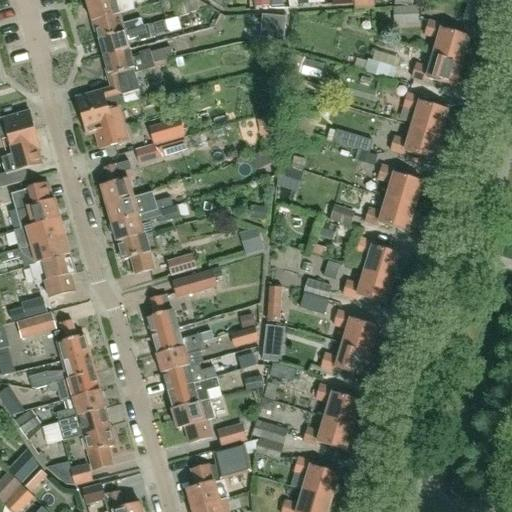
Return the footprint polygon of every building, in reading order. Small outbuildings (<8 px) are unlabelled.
[(100,0),(88,4),(93,21),(119,14),(134,10),(132,3),(143,0),(100,0)] [(186,0),(181,0),(186,15),(207,10),(207,6),(196,0),(187,0),(186,0)] [(208,0),(224,10),(222,0),(208,0)] [(253,0),(255,8),(270,7),(268,0),(253,0)] [(354,0),(354,10),(374,9),(374,8),(374,0),(354,0)] [(419,24),(417,6),(393,8),(394,26),(419,24)] [(119,14),(93,21),(98,40),(144,27),(141,18),(122,24),(119,14)] [(282,42),(284,18),(260,16),(258,40),(282,42)] [(436,54),(464,62),(471,37),(444,29),(445,25),(432,21),(427,35),(441,40),(436,54)] [(165,22),(144,27),(98,40),(103,58),(129,50),(127,40),(139,37),(140,41),(168,34),(165,22)] [(132,60),(129,50),(103,58),(108,78),(135,70),(136,74),(156,68),(155,64),(174,60),(171,48),(150,53),(150,51),(139,53),(140,58),(132,60)] [(464,62),(436,54),(432,68),(419,64),(414,78),(428,83),(429,78),(456,87),(464,62)] [(301,76),(305,58),(293,55),(288,73),(301,76)] [(182,58),(175,59),(177,68),(184,66),(182,58)] [(397,68),(368,60),(364,73),(385,79),(394,82),(397,68)] [(108,78),(111,88),(77,98),(82,118),(120,108),(142,102),(139,90),(141,90),(136,74),(135,70),(108,78)] [(381,93),(393,96),(397,83),(394,82),(385,79),(381,93)] [(297,90),(317,96),(319,87),(300,81),(297,90)] [(414,127),(441,135),(449,111),(421,102),(422,98),(410,94),(405,108),(418,112),(414,127)] [(125,125),(120,108),(82,118),(87,136),(96,133),(101,149),(125,142),(121,126),(125,125)] [(0,140),(36,131),(30,111),(0,119),(0,140)] [(275,116),(262,120),(266,135),(279,132),(275,116)] [(154,145),(184,136),(179,120),(149,129),(154,145)] [(441,135),(414,127),(409,141),(396,137),(392,152),(405,156),(406,151),(434,160),(441,135)] [(373,141),(336,130),(336,132),(330,130),(327,141),(357,150),(369,154),(373,141)] [(1,159),(5,175),(43,165),(39,150),(41,149),(36,131),(0,140),(0,142),(4,158),(1,159)] [(184,142),(156,150),(158,160),(187,151),(184,142)] [(156,150),(154,146),(136,151),(140,165),(158,160),(156,150)] [(357,150),(354,160),(373,166),(376,156),(369,154),(357,150)] [(266,151),(250,159),(254,169),(271,161),(266,151)] [(294,157),(291,168),(303,171),(305,160),(294,157)] [(102,186),(107,206),(134,199),(134,198),(129,178),(127,170),(118,173),(116,165),(105,168),(110,184),(102,186)] [(389,198),(415,207),(423,182),(396,174),(397,170),(384,166),(379,180),(393,184),(389,198)] [(49,184),(11,194),(20,229),(60,218),(54,200),(49,184)] [(134,198),(134,199),(107,206),(112,224),(172,207),(170,199),(156,203),(156,202),(155,202),(152,193),(134,198)] [(415,207),(389,198),(384,213),(370,209),(366,224),(380,228),(381,224),(408,232),(415,207)] [(172,207),(112,224),(117,243),(145,235),(145,236),(154,233),(150,221),(158,219),(160,224),(181,218),(177,206),(173,208),(172,207)] [(330,206),(325,221),(337,224),(347,228),(352,214),(330,206)] [(250,207),(249,219),(265,221),(266,208),(250,207)] [(20,229),(14,231),(19,250),(65,237),(60,218),(20,229)] [(337,224),(325,221),(322,220),(317,234),(332,239),(337,224)] [(256,229),(241,234),(248,255),(263,251),(256,229)] [(145,235),(117,243),(122,260),(131,258),(135,274),(156,269),(151,253),(160,250),(155,233),(154,233),(145,236),(145,235)] [(19,250),(0,254),(0,255),(2,263),(22,257),(25,267),(29,266),(70,255),(65,237),(19,250)] [(367,271),(394,280),(401,255),(374,246),(375,242),(361,238),(357,253),(371,257),(367,271)] [(70,255),(29,266),(35,286),(44,283),(49,299),(75,292),(70,276),(75,274),(70,255)] [(192,255),(167,262),(171,277),(196,270),(192,255)] [(219,268),(212,270),(214,279),(222,276),(219,268)] [(212,270),(172,283),(177,300),(217,288),(214,279),(212,270)] [(394,280),(367,271),(362,285),(349,281),(344,296),(358,300),(359,297),(386,305),(394,280)] [(308,294),(328,300),(332,286),(308,280),(304,293),(308,294)] [(269,289),(269,301),(280,301),(281,290),(269,289)] [(304,293),(299,308),(324,315),(328,301),(304,293)] [(152,336),(179,329),(174,310),(171,311),(167,295),(162,297),(161,296),(151,299),(156,315),(147,318),(152,336)] [(22,308),(8,312),(11,322),(46,312),(42,298),(20,304),(22,308)] [(344,344),(372,352),(379,327),(352,319),(353,315),(340,311),(335,326),(349,330),(344,344)] [(51,313),(17,323),(21,339),(56,330),(51,313)] [(251,316),(240,318),(242,330),(254,328),(251,316)] [(63,361),(89,354),(84,335),(76,337),(72,321),(61,324),(63,331),(55,334),(58,342),(63,361)] [(266,327),(264,341),(281,343),(283,329),(266,327)] [(3,328),(0,329),(0,350),(8,348),(9,348),(3,328)] [(253,328),(230,335),(234,348),(257,342),(253,328)] [(179,329),(152,336),(157,356),(203,343),(213,340),(211,331),(201,334),(182,339),(179,329)] [(203,343),(157,356),(163,375),(199,364),(203,363),(200,351),(205,350),(203,343)] [(372,352),(344,344),(340,358),(327,354),(322,369),(336,373),(337,368),(364,376),(372,352)] [(0,369),(2,378),(15,374),(8,348),(0,350),(0,369)] [(95,373),(89,354),(63,361),(66,372),(45,372),(29,377),(32,388),(36,389),(48,386),(95,373)] [(252,354),(237,359),(241,371),(256,366),(252,354)] [(199,364),(163,375),(167,391),(216,377),(213,368),(201,371),(199,364)] [(296,370),(276,366),(273,378),(293,383),(296,370)] [(100,391),(95,373),(48,386),(50,392),(55,393),(57,392),(60,402),(64,401),(100,391)] [(246,392),(264,387),(261,375),(243,380),(246,392)] [(216,377),(167,391),(172,409),(209,399),(207,391),(219,388),(216,377)] [(326,418),(354,426),(361,401),(333,393),(335,388),(321,384),(317,400),(330,404),(326,418)] [(0,392),(0,398),(11,416),(25,412),(9,387),(0,392)] [(105,408),(100,391),(64,401),(67,410),(58,413),(60,421),(105,408)] [(272,413),(275,402),(261,398),(258,409),(272,413)] [(209,399),(172,409),(178,428),(186,426),(191,441),(212,435),(208,421),(214,419),(209,399)] [(111,427),(105,408),(60,421),(65,440),(83,434),(111,427)] [(31,411),(14,421),(23,435),(40,425),(31,411)] [(354,426),(326,418),(321,432),(308,428),(304,443),(317,447),(318,442),(346,451),(354,426)] [(259,439),(283,445),(287,430),(256,421),(252,436),(260,438),(259,439)] [(242,424),(217,431),(222,449),(247,442),(242,424)] [(111,427),(83,434),(93,469),(112,463),(107,448),(116,446),(111,427)] [(256,453),(279,461),(283,445),(259,439),(256,453)] [(252,452),(253,442),(245,445),(245,444),(213,453),(218,474),(211,476),(208,466),(190,471),(195,488),(187,490),(192,509),(226,500),(229,499),(223,480),(252,472),(247,453),(252,452)] [(38,466),(29,450),(8,471),(21,484),(38,466)] [(303,491),(332,498),(339,473),(312,465),(312,462),(299,458),(295,473),(307,477),(303,491)] [(67,485),(74,487),(69,469),(67,462),(47,468),(67,485)] [(74,487),(93,482),(88,464),(69,469),(74,487)] [(31,493),(47,476),(40,469),(23,485),(31,493)] [(4,504),(5,503),(21,485),(8,473),(0,481),(0,501),(3,505),(4,504)] [(21,486),(5,503),(4,504),(12,511),(20,511),(34,499),(21,486)] [(103,486),(84,491),(87,504),(103,499),(106,511),(142,511),(140,503),(123,508),(118,492),(106,495),(103,486)] [(327,511),(332,498),(303,491),(299,505),(286,501),(282,511),(327,511)] [(228,511),(226,500),(192,509),(193,511),(228,511)]
